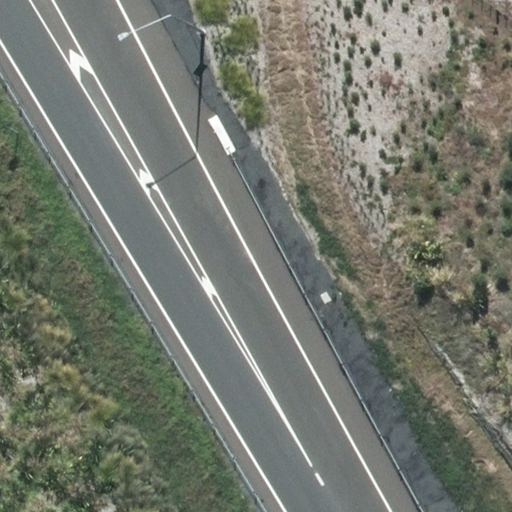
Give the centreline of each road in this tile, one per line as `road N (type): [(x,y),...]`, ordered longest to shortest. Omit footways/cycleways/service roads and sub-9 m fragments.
road 1 (motorway): [(141,172),(341,511)]
road 2 (motorway): [(23,0),(141,172)]
road 3 (motorway): [(65,0),(141,172)]
